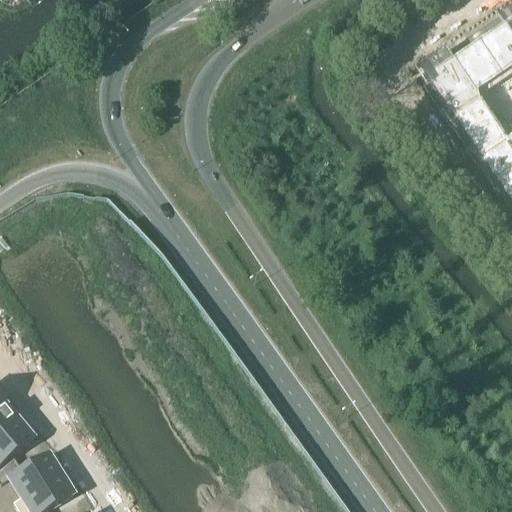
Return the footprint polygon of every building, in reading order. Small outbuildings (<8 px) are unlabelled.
[(511,0),(445,0),(365,54),(511,243),(511,123),(460,74),(511,32),(511,0)] [(3,408),(0,409),(0,439),(17,425),(3,408)] [(17,425),(0,439),(0,470),(33,444),(17,425)] [(13,464),(0,475),(0,490),(9,485),(21,505),(60,480),(58,476),(61,475),(53,462),(50,464),(48,460),(21,476),(13,464)] [(60,480),(21,505),(25,511),(53,511),(73,500),(70,496),(73,494),(65,482),(62,483),(60,480)]
